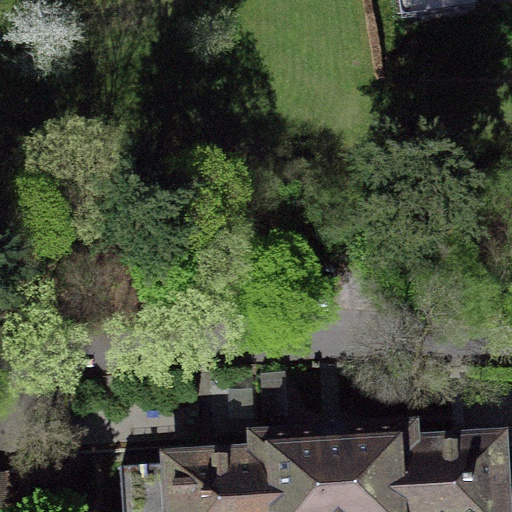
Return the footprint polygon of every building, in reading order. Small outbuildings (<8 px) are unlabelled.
[(407,511),(404,455),(407,455),(406,441),(333,446),(261,450),(261,464),(264,464),(266,511),(407,511)] [(427,454),(407,455),(404,455),(407,511),(511,511),(511,484),(500,485),(498,449),(427,454)] [(266,511),(264,464),(261,464),(244,465),(172,469),(172,473),(125,476),(127,511),(266,511)] [(72,466),(24,474),(9,476),(14,511),(48,511),(46,499),(77,495),(72,466)] [(0,477),(0,511),(14,511),(9,476),(0,477)]
